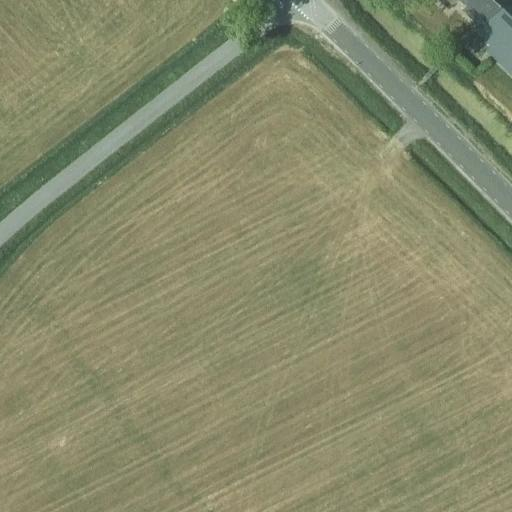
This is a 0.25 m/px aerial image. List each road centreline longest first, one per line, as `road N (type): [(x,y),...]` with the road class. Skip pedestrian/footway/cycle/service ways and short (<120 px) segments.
road 1 (tertiary): [(0,234),(300,0)]
road 2 (secondary): [(511,208),(304,0)]
